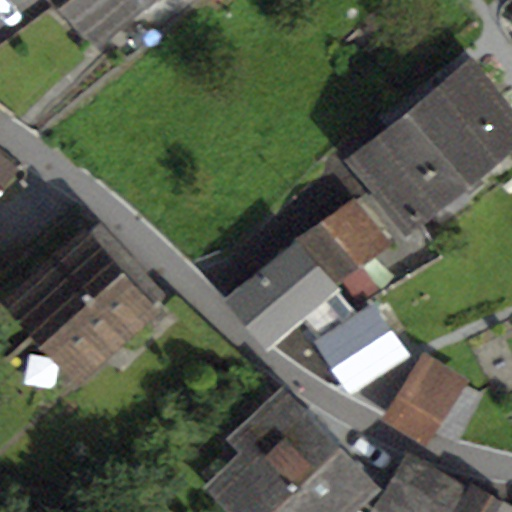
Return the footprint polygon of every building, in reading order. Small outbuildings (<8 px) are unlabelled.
[(140,0),(67,0),(99,36),(140,0)] [(511,138),(511,110),(475,63),(429,102),(481,165),(511,138)] [(482,182),(473,171),(481,165),(429,102),(393,131),(423,168),(429,163),(453,192),(462,185),(469,193),(482,182)] [(374,191),(404,228),(453,192),(429,163),(423,168),(393,131),(368,151),(390,178),(374,191)] [(387,247),(353,206),(326,223),(361,266),(387,247)] [(78,368),(162,292),(100,222),(15,297),(78,368)] [(301,239),(337,284),(344,279),(361,266),(326,223),(301,239)] [(276,347),(308,320),(325,343),(360,320),(298,242),(232,298),(276,347)] [(360,300),(377,288),(361,266),(344,279),(360,300)] [(400,351),(374,311),(360,320),(325,343),(351,383),(400,351)] [(428,436),(432,431),(458,442),(480,393),(425,361),(393,416),(428,436)] [(256,453),(223,484),(248,511),(266,511),(340,443),(285,389),(237,434),(256,453)] [(338,511),(373,478),(340,443),(266,511),(338,511)] [(380,511),(454,511),(464,494),(446,484),(449,478),(412,457),(380,511)] [(508,511),(510,509),(469,486),(464,494),(454,511),(508,511)]
